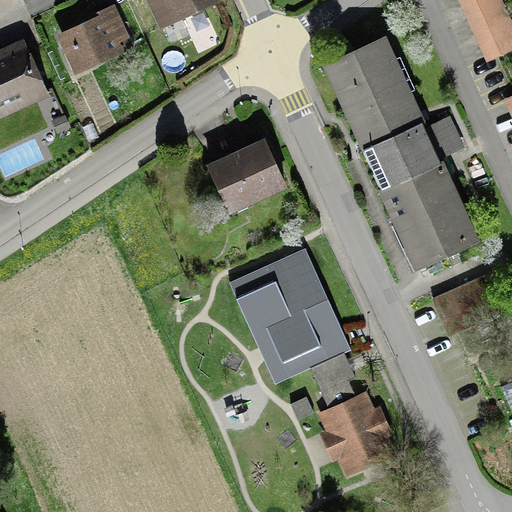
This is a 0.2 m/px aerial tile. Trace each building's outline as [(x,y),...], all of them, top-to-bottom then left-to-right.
[(148,0),(160,23),(208,0),(148,0)] [(511,25),(500,0),(466,0),(493,57),(511,47),(511,25)] [(77,67),(117,49),(113,40),(127,34),(114,7),(100,13),(102,19),(63,37),(77,67)] [(328,66),(417,265),(474,239),(384,40),(328,66)] [(0,111),(43,92),(22,45),(0,55),(0,111)] [(264,142),(210,166),(229,207),(249,197),(250,200),(284,184),(264,142)] [(289,377),(310,367),(344,352),(351,349),(311,261),(275,278),(269,264),(229,282),(253,333),(266,327),(289,377)] [(310,367),(330,411),(357,398),(349,380),(356,377),(344,352),(310,367)] [(511,380),(501,386),(511,410),(511,380)] [(364,395),(357,398),(330,411),(323,414),(332,433),(340,430),(348,448),(340,452),(349,471),(363,465),(359,456),(372,450),(376,459),(390,453),(382,435),(388,432),(379,410),(372,413),(364,395)] [(314,412),(306,396),(290,403),(298,419),(314,412)]
